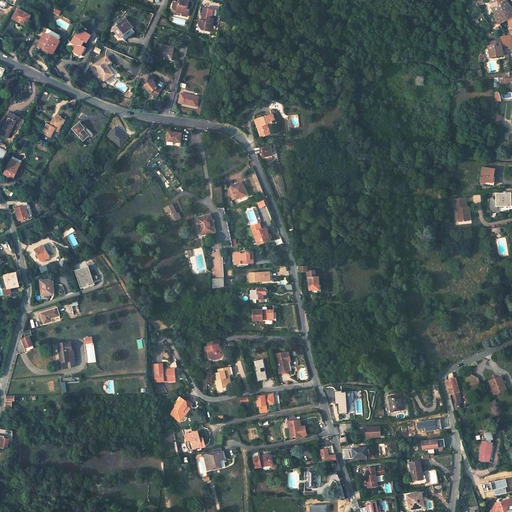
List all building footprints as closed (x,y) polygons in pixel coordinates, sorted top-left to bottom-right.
[(176,14),(182,15),(182,16),(188,17),(189,11),(187,11),(190,1),(184,0),(179,0),(179,4),(174,3),(172,10),(176,14)] [(489,0),(495,16),(494,17),(498,23),(496,24),(497,25),(494,27),(495,30),(500,27),(500,25),(508,20),(511,18),(511,7),(507,0),(506,0),(489,0)] [(204,16),(204,20),(201,20),(200,27),(202,30),(208,31),(209,28),(213,29),(215,20),(213,19),(215,10),(205,8),(204,16)] [(29,19),(16,12),(10,21),(22,27),(25,23),(26,24),(29,19)] [(131,21),(127,16),(117,25),(125,35),(136,25),(132,21),(131,21)] [(91,38),(82,32),(79,35),(77,33),(70,42),(76,46),(72,52),(78,57),(84,50),(81,48),(84,44),(85,45),(91,38)] [(58,41),(45,34),(39,45),(54,52),(57,46),(56,45),(58,41)] [(511,36),(505,37),(500,38),(500,40),(502,47),(507,47),(508,50),(511,50),(511,54),(511,36)] [(494,42),(486,43),(490,58),(503,57),(499,40),(494,42)] [(176,48),(163,44),(158,59),(162,61),(164,56),(173,59),(176,48)] [(110,61),(106,56),(94,64),(105,79),(114,73),(107,64),(110,61)] [(425,77),(417,76),(416,85),(424,86),(425,77)] [(146,85),(151,91),(159,96),(163,90),(167,83),(162,80),(158,83),(154,78),(146,85)] [(199,97),(181,94),(179,102),(197,106),(199,97)] [(18,114),(10,110),(0,130),(10,134),(13,129),(15,130),(20,120),(16,118),(18,114)] [(273,114),(256,119),(262,137),(271,134),(268,124),(275,122),(273,114)] [(51,125),(46,123),(41,133),(50,138),(55,130),(59,132),(65,121),(56,116),(51,125)] [(84,128),(79,123),(72,129),(83,141),(89,136),(91,137),(92,137),(93,137),(93,136),(93,135),(87,126),(84,128)] [(127,139),(116,128),(108,135),(119,146),(127,139)] [(172,132),(171,142),(184,144),(185,135),(172,132)] [(271,147),(263,148),(265,157),(272,157),(271,147)] [(15,160),(11,158),(3,175),(11,180),(18,165),(14,162),(15,160)] [(494,168),(482,166),(479,181),(484,182),(484,180),(492,182),(494,168)] [(242,184),(231,189),(237,201),(249,196),(247,190),(245,191),(242,184)] [(498,206),(509,206),(509,197),(511,198),(511,193),(496,193),(496,199),(495,199),(493,196),(490,199),(490,207),(490,209),(491,210),(493,211),(494,211),(498,211),(498,206)] [(465,198),(454,199),(455,208),(458,208),(459,222),(466,221),(466,214),(469,213),(469,209),(466,210),(465,207),(466,207),(465,198)] [(14,205),(18,218),(29,214),(27,209),(24,201),(14,205)] [(172,212),(169,214),(173,222),(181,219),(178,215),(175,216),(172,212)] [(211,216),(198,219),(202,235),(215,232),(211,216)] [(259,225),(249,228),(255,243),(257,242),(258,245),(270,241),(266,229),(262,230),(259,225)] [(42,245),(34,249),(39,259),(48,255),(42,245)] [(235,263),(254,262),(254,253),(235,253),(235,263)] [(85,265),(74,268),(80,284),(90,281),(85,265)] [(309,279),(309,290),(320,290),(320,277),(317,277),(316,270),(309,270),(309,265),(307,266),(299,266),(300,271),(307,271),(307,279),(309,279)] [(10,272),(0,275),(0,283),(1,288),(9,287),(19,286),(17,278),(21,277),(19,268),(15,270),(15,272),(11,273),(10,272)] [(272,271),(249,272),(249,280),(272,280),(272,271)] [(50,277),(39,281),(43,295),(56,291),(50,277)] [(223,277),(211,277),(212,287),(224,284),(223,277)] [(265,288),(256,288),(256,290),(251,290),(251,299),(263,299),(263,294),(265,294),(265,292),(267,292),(267,290),(265,290),(265,288)] [(59,310),(41,314),(44,323),(52,322),(51,318),(61,316),(59,310)] [(264,310),(252,310),(253,320),(262,320),(275,320),(274,310),(273,311),(264,310)] [(19,341),(22,350),(30,347),(27,338),(19,341)] [(204,354),(205,355),(206,354),(207,360),(211,362),(216,361),(219,358),(218,355),(220,354),(219,350),(218,350),(217,346),(220,346),(220,345),(219,341),(205,343),(206,348),(205,349),(203,349),(204,354)] [(60,350),(61,361),(56,361),(57,368),(71,368),(70,360),(70,351),(72,351),(72,343),(60,343),(60,350)] [(288,373),(285,362),(287,361),(290,361),(288,353),(285,353),(285,352),(275,354),(279,375),(288,373)] [(263,359),(254,361),(258,381),(267,379),(263,359)] [(154,381),(168,380),(168,378),(174,378),(174,368),(163,369),(162,369),(162,363),(155,363),(156,373),(154,373),(154,381)] [(228,368),(217,370),(218,374),(215,374),(215,377),(216,381),(217,389),(222,388),(222,387),(227,386),(229,385),(227,376),(229,376),(228,368)] [(461,400),(459,392),(457,385),(456,385),(452,372),(447,374),(446,380),(450,394),(452,404),(454,411),(461,409),(459,403),(461,400)] [(502,376),(491,380),(497,393),(509,388),(507,383),(505,383),(502,376)] [(351,396),(350,392),(342,393),(342,391),(334,392),(335,404),(338,404),(339,415),(348,414),(347,404),(351,404),(351,396)] [(401,393),(389,395),(391,411),(404,409),(401,393)] [(274,394),(258,396),(259,405),(260,405),(268,404),(275,402),(274,394)] [(173,407),(167,416),(174,420),(176,416),(179,418),(182,414),(183,415),(189,405),(177,397),(172,407),(173,407)] [(268,404),(260,405),(262,413),(269,412),(268,404)] [(174,420),(179,423),(183,415),(182,414),(179,418),(176,416),(174,420)] [(295,416),(288,417),(292,438),(303,436),(302,427),(301,420),(296,421),(295,416)] [(441,419),(417,422),(417,428),(426,428),(426,431),(442,429),(441,419)] [(380,427),(366,428),(366,438),(381,437),(380,427)] [(197,431),(188,434),(192,448),(201,445),(197,431)] [(444,439),(422,442),(423,450),(445,447),(444,439)] [(492,443),(483,441),(478,460),(489,462),(490,458),(489,457),(492,443)] [(367,447),(348,449),(351,458),(368,456),(367,447)] [(327,449),(320,449),(321,455),(324,454),(326,461),(328,461),(328,459),(335,458),(334,454),(329,455),(327,449)] [(258,451),(252,452),(254,469),(271,466),(270,455),(259,457),(258,451)] [(225,452),(208,455),(210,470),(222,468),(220,460),(225,460),(227,459),(225,452)] [(420,461),(409,462),(412,480),(421,479),(420,471),(421,471),(421,470),(420,461)] [(319,469),(312,469),(311,487),(320,488),(320,482),(318,482),(319,469)] [(378,470),(362,473),(363,480),(362,480),(364,491),(374,490),(372,479),(380,478),(378,470)] [(420,493),(406,496),(407,500),(409,510),(421,507),(420,503),(423,503),(422,497),(421,497),(420,493)] [(500,511),(501,511),(502,511),(507,510),(506,507),(507,507),(511,505),(509,498),(497,503),(498,503),(494,505),(491,511),(490,511),(489,511),(500,511)] [(376,502),(367,504),(368,511),(378,511),(378,508),(376,502)]
